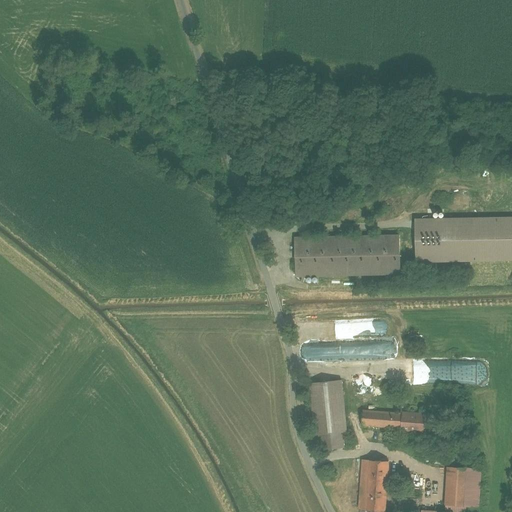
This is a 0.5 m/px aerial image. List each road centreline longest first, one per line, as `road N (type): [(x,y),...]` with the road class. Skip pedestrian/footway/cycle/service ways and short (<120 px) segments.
road 1 (unclassified): [(334,511),(297,427),(291,350),(182,0)]
road 2 (unknown): [(309,457),(410,453),(409,511)]
